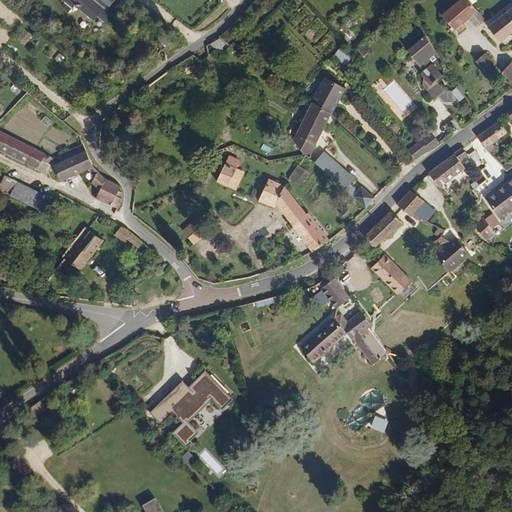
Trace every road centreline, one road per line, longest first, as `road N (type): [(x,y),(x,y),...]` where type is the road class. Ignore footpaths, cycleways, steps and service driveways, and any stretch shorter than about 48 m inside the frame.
road 1 (residential): [(199,300),(172,259),(127,218),(128,183),(97,152),(92,133),(99,112),(249,0)]
road 2 (residential): [(511,100),(425,162),(313,267),(199,300)]
road 3 (residential): [(129,329),(0,417)]
road 4 (residential): [(129,329),(98,313),(0,296)]
road 5 (unknown): [(4,414),(91,511)]
